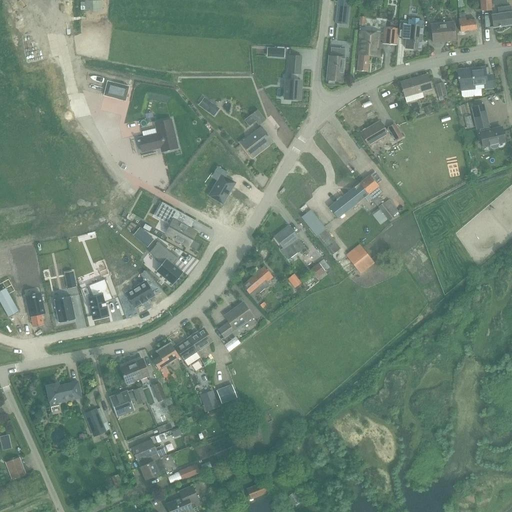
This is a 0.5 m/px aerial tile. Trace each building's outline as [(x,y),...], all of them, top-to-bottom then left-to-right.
[(344,0),(337,0),(334,23),(347,25),(350,1),(344,0)] [(457,0),(458,9),(467,8),(466,0),(457,0)] [(490,0),(480,0),(481,11),(491,10),(490,0)] [(102,1),(84,1),(84,2),(80,3),(80,11),(93,11),(93,12),(102,12),(102,1)] [(498,14),(492,15),(494,27),(511,24),(511,14),(511,13),(510,6),(497,8),(498,14)] [(476,30),(475,20),(465,21),(464,12),(458,13),(459,19),(458,19),(460,32),(476,30)] [(406,36),(405,48),(420,50),(422,26),(421,26),(422,21),(418,21),(418,19),(411,18),(411,20),(407,20),(407,22),(400,22),(399,35),(406,36)] [(431,25),(431,33),(433,43),(455,40),(453,23),(431,25)] [(395,46),(396,36),(397,29),(384,28),(383,33),(360,31),(357,71),(367,72),(368,56),(379,57),(379,50),(376,50),(377,40),(383,41),(382,44),(395,46)] [(342,82),(343,72),(344,58),(344,50),(333,49),(333,57),(328,56),(326,80),(342,82)] [(285,80),(284,99),(300,100),(301,81),(298,80),(298,74),(300,74),(301,56),(289,55),(288,73),(291,73),(290,80),(285,80)] [(77,153),(60,65),(0,77),(0,157),(0,158),(2,168),(77,153)] [(484,68),(457,71),(458,80),(459,79),(460,90),(461,96),(463,98),(472,97),(474,95),(473,88),(474,88),(473,84),(486,83),(486,88),(493,88),(491,76),(485,76),(484,68)] [(400,82),(403,92),(404,97),(431,89),(427,75),(400,82)] [(107,82),(104,96),(125,101),(129,87),(107,82)] [(434,84),(437,95),(445,94),(442,82),(434,84)] [(204,99),(199,106),(211,114),(216,107),(204,99)] [(423,108),(426,115),(432,113),(429,105),(423,108)] [(471,108),(476,131),(489,127),(484,105),(471,108)] [(255,122),(259,126),(265,122),(257,111),(244,121),(248,127),(255,122)] [(470,116),(464,117),(467,129),(473,128),(470,116)] [(138,139),(139,142),(141,152),(161,147),(162,152),(177,148),(170,120),(155,123),(158,134),(138,139)] [(395,141),(402,137),(394,124),(388,128),(385,130),(379,121),(360,133),(368,146),(388,135),(387,135),(391,133),(395,141)] [(240,143),(246,150),(252,158),(272,142),(261,127),(240,143)] [(482,148),(490,146),(490,149),(492,150),(497,148),(498,147),(497,144),(504,143),(501,127),(479,131),(482,148)] [(220,176),(209,196),(222,204),(235,183),(225,177),(227,173),(217,167),(214,172),(220,176)] [(91,170),(72,175),(74,180),(93,175),(91,170)] [(328,208),(337,219),(364,198),(368,202),(371,200),(388,221),(394,217),(383,203),(377,196),(382,192),(376,184),(381,180),(375,172),(370,176),(369,175),(328,208)] [(9,185),(15,180),(11,175),(3,182),(8,189),(11,187),(9,185)] [(0,207),(9,208),(8,198),(0,197),(0,207)] [(169,207),(161,221),(170,226),(165,234),(188,247),(196,232),(187,228),(192,219),(169,207)] [(316,237),(326,229),(310,210),(301,217),(316,237)] [(378,217),(372,222),(379,231),(386,226),(378,217)] [(289,227),(274,237),(280,245),(283,249),(280,250),(285,256),(288,260),(297,253),(300,251),(302,254),(307,251),(295,235),(289,227)] [(319,239),(326,247),(332,255),(341,249),(328,233),(319,239)] [(147,235),(141,242),(146,247),(153,239),(147,235)] [(173,285),(183,273),(173,265),(178,259),(159,243),(150,254),(162,264),(156,271),(173,285)] [(345,256),(360,274),(375,263),(360,244),(345,256)] [(338,259),(330,267),(333,270),(341,263),(338,259)] [(309,270),(318,282),(327,275),(318,263),(309,270)] [(242,286),(248,293),(257,303),(261,300),(257,295),(269,284),(266,280),(271,276),(264,267),(242,286)] [(145,282),(126,293),(134,307),(154,296),(147,285),(154,281),(146,271),(140,275),(145,282)] [(288,279),(295,288),(301,283),(294,274),(288,279)] [(304,282),(308,287),(315,281),(311,277),(304,282)] [(104,279),(87,286),(92,297),(88,298),(93,318),(107,315),(104,303),(112,299),(104,279)] [(5,288),(0,291),(0,302),(8,317),(18,312),(5,288)] [(70,296),(54,300),(59,323),(75,320),(70,296)] [(41,300),(26,304),(30,323),(32,322),(34,334),(44,331),(41,320),(46,319),(41,300)] [(229,323),(218,330),(224,338),(253,317),(243,303),(224,316),(229,323)] [(203,328),(187,340),(195,353),(196,352),(212,341),(203,328)] [(175,347),(180,356),(187,366),(200,358),(196,352),(195,353),(187,340),(175,347)] [(152,360),(157,369),(176,358),(178,362),(181,360),(178,356),(170,343),(156,351),(158,356),(152,360)] [(148,375),(146,369),(142,360),(120,368),(126,384),(148,375)] [(213,364),(205,367),(208,373),(215,369),(213,364)] [(167,377),(170,388),(177,386),(173,374),(168,375),(166,368),(162,369),(165,378),(167,377)] [(57,403),(67,401),(81,398),(77,382),(55,387),(54,384),(46,386),(49,402),(57,400),(57,403)] [(151,386),(158,402),(166,399),(160,383),(151,386)] [(231,385),(216,391),(221,404),(236,398),(231,385)] [(141,387),(133,390),(137,401),(145,398),(141,387)] [(116,417),(126,414),(134,411),(126,391),(109,398),(116,417)] [(201,399),(206,412),(219,407),(214,394),(201,399)] [(94,437),(106,432),(96,409),(84,414),(94,437)] [(164,433),(155,437),(157,442),(166,439),(164,433)] [(131,448),(138,464),(165,453),(163,448),(159,447),(155,449),(151,440),(131,448)] [(165,472),(160,459),(166,456),(165,453),(138,464),(145,481),(159,475),(165,472)] [(19,459),(6,463),(12,478),(24,474),(19,459)] [(178,472),(182,480),(199,473),(196,465),(178,472)] [(118,476),(111,478),(115,488),(121,486),(118,476)] [(167,485),(170,491),(182,486),(179,480),(167,485)] [(269,492),(265,481),(246,489),(250,500),(269,492)] [(169,511),(193,511),(190,503),(198,500),(192,486),(179,492),(181,498),(167,504),(171,511),(169,511)]
